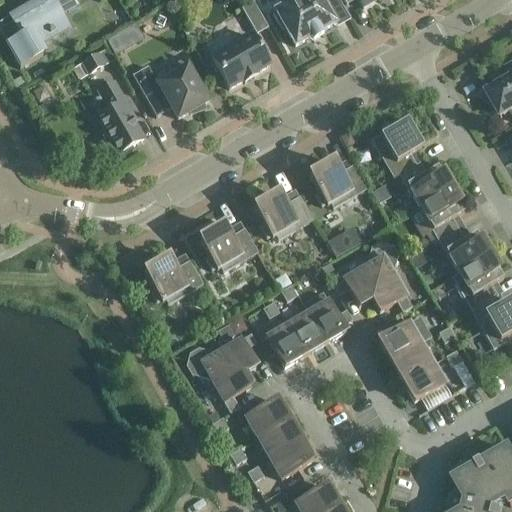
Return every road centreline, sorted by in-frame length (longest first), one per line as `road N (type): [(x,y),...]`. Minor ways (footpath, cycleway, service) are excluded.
road 1 (residential): [(13,197),(32,208),(127,218),(410,53)]
road 2 (residential): [(367,511),(305,401),(306,386),(356,364),(403,439),(430,452)]
road 3 (residential): [(511,227),(410,53)]
